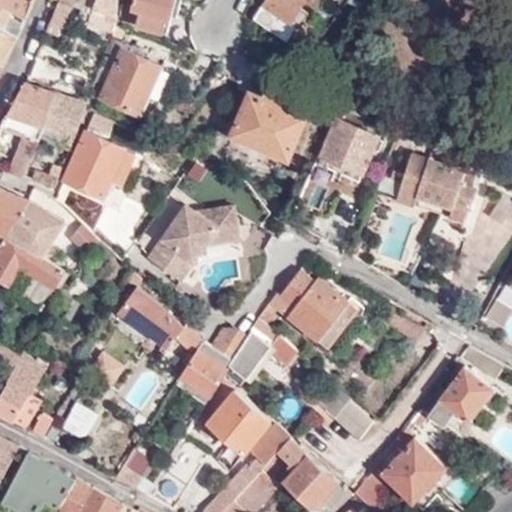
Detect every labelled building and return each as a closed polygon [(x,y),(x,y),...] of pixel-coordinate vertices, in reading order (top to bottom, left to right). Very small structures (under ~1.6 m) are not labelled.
[(32,0),(0,0),(0,5),(25,20),(32,0)] [(62,26),(70,2),(71,1),(67,0),(59,0),(49,25),(58,28),(59,24),(62,26)] [(113,27),(115,27),(117,0),(84,0),(83,6),(79,17),(113,27)] [(178,0),(133,0),(132,9),(140,11),(137,26),(165,33),(169,15),(175,17),(178,0)] [(267,0),(255,18),(286,40),(297,26),(291,21),(305,0),(267,0)] [(25,20),(0,5),(0,27),(17,38),(25,20)] [(0,27),(0,62),(4,65),(17,38),(0,27)] [(144,50),(115,38),(108,57),(117,61),(103,95),(140,113),(147,95),(159,102),(173,70),(142,56),(144,50)] [(42,65),(36,62),(33,71),(39,74),(42,65)] [(56,94),(25,83),(10,112),(45,124),(56,94)] [(234,135),(291,159),(308,118),(291,110),(294,102),(270,92),(266,100),(253,95),(234,135)] [(86,107),(87,103),(56,94),(45,124),(69,133),(64,145),(71,149),(86,107)] [(45,124),(10,112),(3,124),(30,133),(40,137),(42,134),(45,124)] [(111,130),(115,121),(96,113),(67,178),(104,195),(111,179),(123,185),(136,153),(126,148),(106,140),(111,130)] [(381,132),(340,116),(321,163),(362,179),(372,154),(376,156),(379,148),(382,149),(386,137),(380,135),(381,132)] [(69,133),(45,124),(42,134),(40,137),(64,145),(69,133)] [(130,139),(111,130),(106,140),(126,148),(130,139)] [(40,137),(30,133),(24,149),(26,150),(16,174),(24,177),(40,137)] [(463,161),(432,149),(430,156),(461,166),(463,161)] [(413,150),(405,172),(403,179),(420,185),(417,194),(418,194),(453,206),(450,215),(465,220),(471,205),(472,205),(478,186),(473,184),(477,174),(466,171),(466,168),(461,166),(430,156),(413,150)] [(405,172),(394,168),(392,175),(403,179),(405,172)] [(57,188),(62,173),(55,171),(53,177),(38,170),(34,180),(39,181),(57,188)] [(111,179),(104,195),(115,200),(123,185),(111,179)] [(417,194),(420,185),(403,179),(397,198),(415,204),(418,194),(417,194)] [(31,198),(1,186),(0,188),(0,231),(6,234),(12,236),(42,253),(65,219),(31,198)] [(189,225),(198,213),(188,206),(172,226),(189,225)] [(236,207),(198,213),(189,225),(172,226),(150,256),(182,281),(208,245),(240,241),(266,253),(275,238),(237,215),(236,207)] [(91,254),(104,241),(85,223),(72,237),(91,254)] [(64,266),(42,253),(12,236),(0,256),(0,279),(7,284),(19,266),(48,282),(51,278),(55,281),(64,266)] [(307,269),(304,266),(279,295),(276,292),(256,316),(268,325),(274,317),(270,315),(277,306),(326,347),(357,310),(318,279),(314,283),(303,274),(307,269)] [(0,279),(0,293),(7,297),(12,287),(7,284),(0,279)] [(26,298),(44,306),(51,291),(33,283),(26,298)] [(206,332),(191,319),(189,322),(169,306),(138,285),(121,310),(169,345),(175,335),(194,349),(206,332)] [(0,307),(5,311),(6,311),(12,302),(7,297),(0,293),(0,307)] [(484,313),(504,326),(511,313),(511,304),(494,293),(484,313)] [(402,312),(396,304),(386,319),(406,331),(414,319),(402,312)] [(475,329),(495,340),(504,326),(484,313),(477,326),(475,329)] [(268,325),(256,316),(247,333),(235,356),(225,375),(239,386),(245,377),(246,379),(267,347),(287,363),(298,351),(268,325)] [(414,319),(406,331),(412,337),(411,339),(415,342),(424,325),(414,319)] [(235,356),(247,333),(237,324),(223,324),(212,338),(235,356)] [(212,338),(209,334),(182,373),(212,394),(222,379),(225,375),(235,356),(212,338)] [(0,356),(16,365),(23,356),(23,355),(0,341),(0,356)] [(470,346),(460,359),(469,357),(496,377),(505,366),(470,346)] [(112,393),(126,363),(99,350),(84,380),(112,393)] [(0,374),(9,380),(16,365),(0,356),(0,374)] [(33,394),(48,369),(23,356),(16,365),(9,380),(0,396),(0,414),(16,423),(33,394)] [(440,400),(433,394),(420,410),(428,415),(445,427),(456,412),(467,421),(494,387),(467,366),(440,400)] [(222,379),(212,394),(200,414),(209,421),(202,430),(209,436),(216,427),(245,453),(272,422),(222,379)] [(317,404),(357,439),(371,423),(330,389),(317,404)] [(33,394),(16,423),(27,428),(45,399),(33,394)] [(77,402),(63,429),(86,440),(99,413),(77,402)] [(428,415),(420,410),(411,422),(419,427),(428,415)] [(43,438),(51,423),(41,417),(32,432),(43,438)] [(221,511),(293,439),(277,425),(253,451),(257,456),(247,466),(245,464),(208,503),(218,511),(221,511)] [(325,511),(335,511),(351,498),(355,493),(295,437),(293,439),(221,511),(254,511),(278,487),(269,477),(287,459),(292,464),(288,468),(293,473),(286,481),(314,508),(318,505),(325,511)] [(393,483),(395,484),(411,500),(447,469),(416,438),(390,463),(386,460),(382,464),(385,467),(382,471),(393,483)] [(18,449),(0,439),(0,478),(2,479),(18,449)] [(138,443),(117,476),(148,493),(155,482),(145,474),(156,456),(138,443)] [(77,479),(29,454),(4,504),(18,511),(39,511),(45,501),(60,509),(77,479)] [(496,477),(475,456),(462,469),(483,489),(496,477)] [(381,511),(392,501),(383,493),(393,483),(382,471),(376,466),(365,480),(355,493),(376,511),(381,511)] [(77,479),(60,509),(65,511),(117,511),(122,502),(77,479)] [(366,511),(376,511),(355,493),(351,498),(366,511)] [(131,511),(133,509),(122,502),(117,511),(131,511)]
